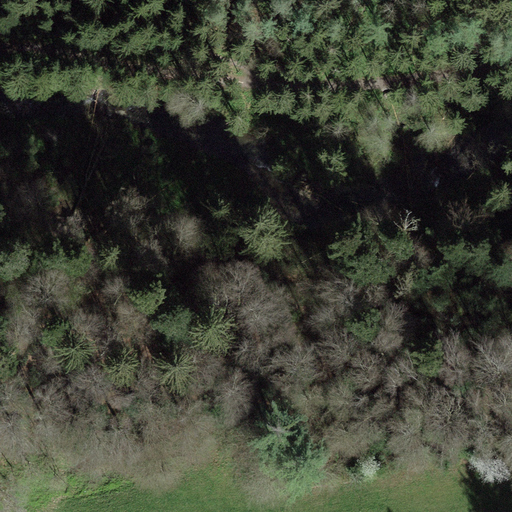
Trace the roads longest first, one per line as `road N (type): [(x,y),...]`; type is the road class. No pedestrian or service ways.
road 1 (track): [(274,79),(0,53)]
road 2 (track): [(511,63),(274,79)]
